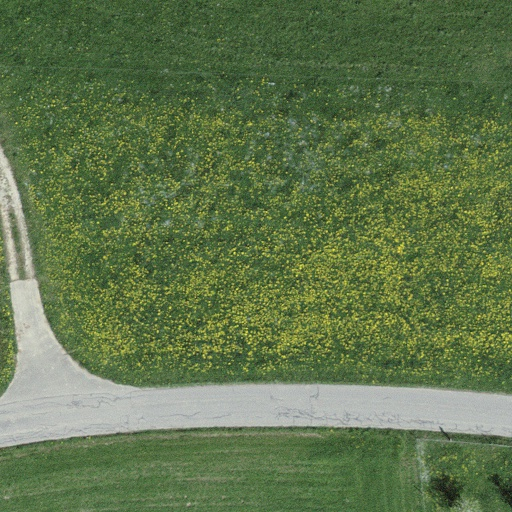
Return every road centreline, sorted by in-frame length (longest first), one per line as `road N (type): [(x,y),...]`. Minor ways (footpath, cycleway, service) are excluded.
road 1 (tertiary): [(0,426),(138,407),(301,405),(511,418)]
road 2 (track): [(0,187),(15,225),(33,418)]
